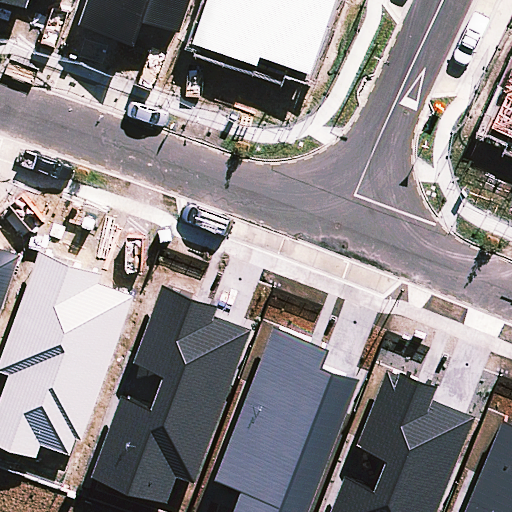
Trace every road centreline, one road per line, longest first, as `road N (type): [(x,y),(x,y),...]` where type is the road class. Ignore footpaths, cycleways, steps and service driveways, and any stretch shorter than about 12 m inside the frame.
road 1 (residential): [(0,109),(339,223)]
road 2 (residential): [(442,0),(339,223)]
road 3 (residential): [(339,223),(511,290)]
